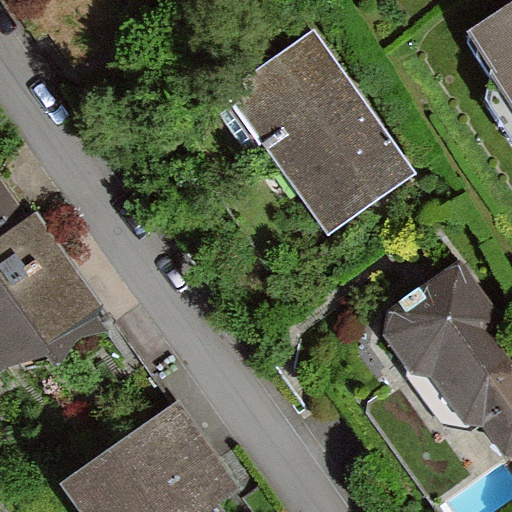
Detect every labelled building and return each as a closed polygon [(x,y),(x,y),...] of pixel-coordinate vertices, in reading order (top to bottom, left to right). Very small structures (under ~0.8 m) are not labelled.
[(511,7),(472,34),(511,96),(511,7)] [(311,35),(231,92),(333,235),(413,179),(311,35)] [(7,189),(0,193),(0,383),(2,386),(98,319),(7,189)] [(506,324),(464,268),(379,331),(421,387),(434,377),(500,466),(511,457),(511,370),(488,338),(506,324)] [(188,427),(78,504),(83,511),(215,511),(214,510),(235,495),(188,427)]
